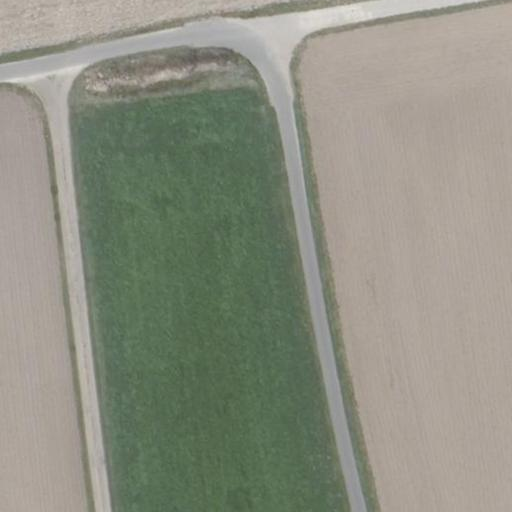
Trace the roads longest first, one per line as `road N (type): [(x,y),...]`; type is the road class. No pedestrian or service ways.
road 1 (unclassified): [(0,75),(223,35),(259,52),(280,90),(328,390),(358,511)]
road 2 (track): [(259,52),(298,26),(441,0)]
